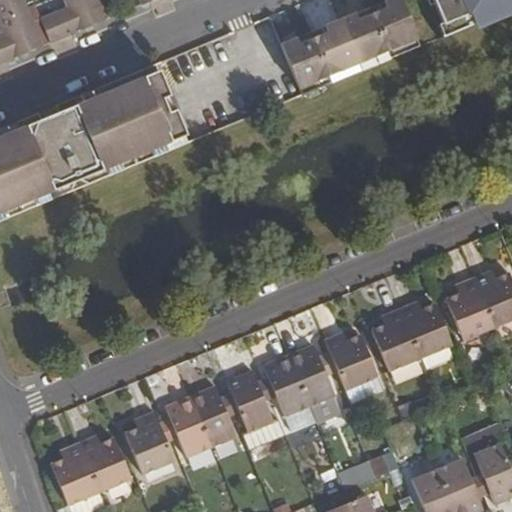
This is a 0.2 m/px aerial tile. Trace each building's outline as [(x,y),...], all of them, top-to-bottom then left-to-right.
[(3,35),(0,36),(0,64),(43,46),(23,0),(0,0),(0,12),(9,33),(3,35)] [(67,8),(40,20),(49,44),(107,20),(98,0),(70,0),(73,6),(67,8)] [(70,0),(63,0),(67,8),(73,6),(70,0)] [(399,0),(387,0),(368,8),(389,59),(419,47),(399,0)] [(454,32),(511,7),(511,0),(432,0),(443,27),(451,24),(454,32)] [(368,8),(339,20),(360,71),(389,59),(368,8)] [(0,12),(0,28),(3,35),(9,33),(0,12)] [(339,20),(309,33),(330,84),(360,71),(339,20)] [(443,27),(447,35),(454,32),(451,24),(443,27)] [(309,33),(280,45),(301,96),(330,84),(309,33)] [(158,71),(0,136),(0,221),(189,143),(158,71)] [(492,271),(486,273),(490,281),(495,278),(492,271)] [(486,273),(473,279),(494,328),(511,320),(511,283),(508,273),(495,278),(490,281),(486,273)] [(458,294),(445,299),(463,341),(494,328),(473,279),(460,284),(463,292),(458,294)] [(460,284),(455,287),(458,294),(463,292),(460,284)] [(417,302),(412,304),(415,311),(420,309),(417,302)] [(412,304),(399,310),(419,359),(451,346),(433,304),(420,309),(415,311),(412,304)] [(388,372),(419,359),(399,310),(386,315),(389,322),(384,324),(371,330),(388,372)] [(386,315),(380,317),(384,324),(389,322),(386,315)] [(342,333),(337,335),(340,343),(346,340),(342,333)] [(337,335),(324,341),(345,390),(376,377),(358,335),(346,340),(340,343),(337,335)] [(312,346),(288,356),(309,407),(333,397),(312,346)] [(284,417),(309,407),(288,356),(263,367),(284,417)] [(247,432),(272,422),(251,372),(226,381),(247,432)] [(210,448),(235,438),(214,387),(189,397),(210,448)] [(189,397),(164,408),(186,459),(210,448),(189,397)] [(290,431),(315,421),(309,407),(284,417),(290,431)] [(142,475),(173,462),(152,413),(140,418),(142,426),(137,428),(124,433),(142,475)] [(140,418),(134,420),(137,428),(142,426),(140,418)] [(498,444),(491,427),(466,437),(474,454),(498,444)] [(96,436),(91,438),(94,446),(99,443),(96,436)] [(91,438),(78,444),(98,493),(130,480),(112,438),(99,443),(94,446),(91,438)] [(69,505),(98,493),(78,444),(65,449),(67,457),(62,459),(49,464),(67,506),(69,505)] [(511,477),(498,444),(474,454),(495,505),(511,497),(511,477)] [(65,449),(59,451),(62,459),(67,457),(65,449)] [(382,456),(368,462),(375,478),(389,472),(382,456)] [(461,459),(436,470),(453,511),(478,511),(482,511),(461,459)] [(368,462),(353,468),(359,484),(375,478),(368,462)] [(353,468),(350,470),(356,486),(359,484),(353,468)] [(453,511),(436,470),(411,480),(424,511),(453,511)] [(69,505),(71,511),(90,511),(104,506),(98,493),(69,505)] [(373,511),(366,496),(327,511),(373,511)]
